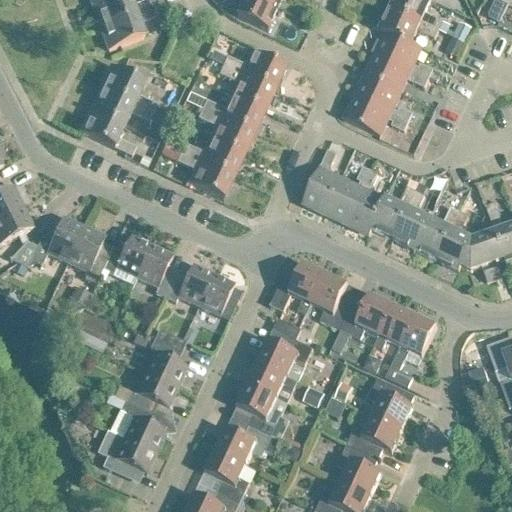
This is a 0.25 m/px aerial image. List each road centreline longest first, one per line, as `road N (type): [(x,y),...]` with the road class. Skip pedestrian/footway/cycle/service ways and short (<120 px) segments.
road 1 (residential): [(251,259),(51,170),(0,89)]
road 2 (residential): [(157,511),(269,267),(251,259)]
road 3 (residential): [(468,315),(266,225)]
road 4 (residential): [(398,511),(450,397),(447,369),(468,315)]
road 5 (residential): [(313,125),(419,172),(457,161)]
road 6 (residential): [(197,0),(226,31),(304,67)]
